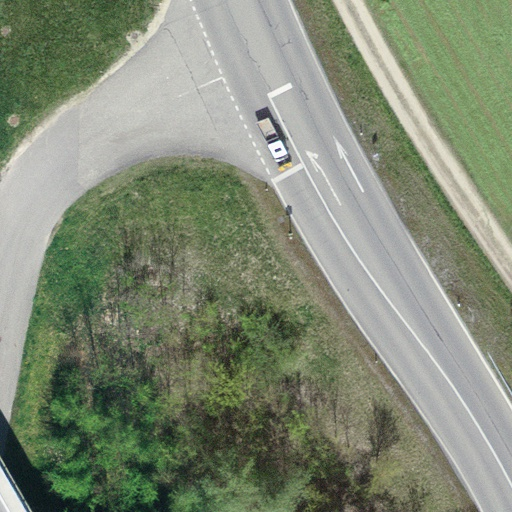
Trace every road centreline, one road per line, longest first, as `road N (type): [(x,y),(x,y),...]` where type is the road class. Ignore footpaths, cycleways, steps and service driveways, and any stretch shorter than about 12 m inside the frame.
road 1 (secondary): [(511,486),(344,212),(241,0)]
road 2 (track): [(348,0),(511,267)]
